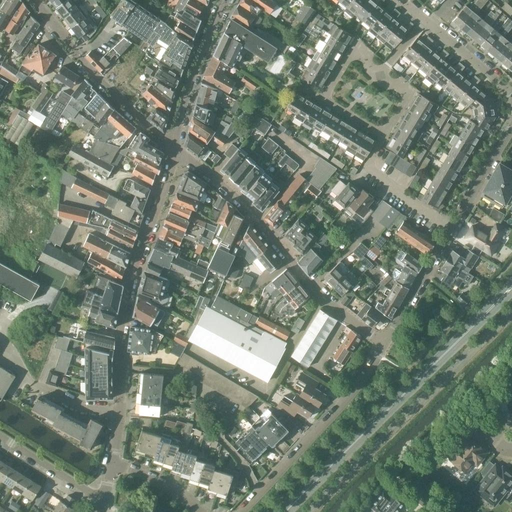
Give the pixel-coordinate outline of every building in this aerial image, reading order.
[(0,15),(0,30),(1,31),(19,0),(8,0),(7,0),(5,0),(0,9),(3,11),(0,15)] [(50,0),(57,8),(67,0),(50,0)] [(81,4),(77,0),(67,0),(57,8),(64,17),(81,4)] [(190,49),(192,43),(174,32),(165,24),(129,0),(121,0),(110,14),(147,40),(145,43),(143,41),(138,48),(149,55),(148,56),(153,59),(161,64),(181,76),(190,49)] [(176,14),(174,18),(196,32),(200,20),(197,18),(184,11),(186,7),(185,6),(188,0),(179,0),(172,12),(176,14)] [(202,7),(189,0),(188,0),(185,6),(186,7),(184,11),(197,18),(202,7)] [(250,0),(240,0),(239,4),(256,15),(261,8),(250,0)] [(250,0),(261,8),(269,14),(277,4),(270,0),(250,0)] [(316,0),(311,7),(315,9),(319,4),(321,0),(316,0)] [(352,0),(347,7),(344,11),(351,17),(355,13),(365,0),(352,0)] [(365,0),(355,13),(363,20),(379,0),(375,0),(376,1),(374,3),(370,0),(365,0)] [(379,0),(363,20),(370,27),(383,11),(378,6),(379,4),(380,5),(384,0),(379,0)] [(459,27),(481,0),(475,0),(469,8),(466,5),(452,21),(459,27)] [(481,0),(459,27),(466,33),(479,17),(476,14),(487,0),(481,0)] [(29,11),(21,1),(10,19),(11,19),(5,29),(12,34),(18,25),(20,26),(28,13),(29,11)] [(315,9),(311,7),(305,3),(295,18),(305,24),(315,9)] [(64,17),(72,27),(89,14),(81,4),(64,17)] [(230,17),(247,28),(251,23),(256,26),(262,18),(256,15),(239,4),(230,17)] [(378,33),(397,11),(395,8),(390,13),(392,14),(390,16),(383,11),(370,27),(378,33)] [(378,33),(386,40),(399,24),(393,19),(395,17),(396,18),(400,13),(397,11),(378,33)] [(96,22),(89,14),(72,27),(79,36),(79,37),(81,35),(86,41),(96,31),(93,27),(95,25),(96,22)] [(466,33),(473,39),(491,17),(488,14),(483,20),(479,17),(466,33)] [(491,17),(473,39),(480,45),(493,28),(490,25),(496,18),(493,15),(491,17)] [(20,53),(37,26),(39,24),(31,16),(16,38),(10,47),(20,53)] [(196,32),(174,18),(171,16),(165,24),(174,32),(192,43),(192,42),(196,32)] [(498,33),(493,28),(480,45),(486,50),(511,21),(509,19),(498,33)] [(224,32),(243,44),(243,45),(268,60),(275,49),(248,32),(230,20),(229,21),(225,31),(224,31),(224,32)] [(399,24),(386,40),(394,46),(413,24),(410,21),(406,26),(407,27),(405,29),(399,24)] [(511,26),(511,21),(486,50),(493,56),(507,40),(503,37),(511,26)] [(327,33),(330,35),(331,35),(347,44),(352,36),(332,24),(327,33)] [(251,28),(248,32),(275,49),(284,54),(285,53),(287,49),(288,48),(263,33),(257,29),(255,31),(251,28)] [(224,32),(213,54),(227,63),(233,66),(243,45),(243,44),(224,32)] [(325,44),(341,53),(347,44),(331,35),(330,35),(325,44)] [(411,61),(430,38),(428,36),(424,40),(421,42),(416,38),(403,54),(411,61)] [(131,43),(123,38),(113,49),(120,56),(131,43)] [(411,61),(419,67),(432,52),(426,46),(427,44),(429,45),(433,40),(430,38),(411,61)] [(511,40),(510,43),(507,40),(493,56),(500,62),(511,47),(511,40)] [(322,42),(317,50),(336,62),(341,53),(325,44),(322,42)] [(41,77),(49,64),(55,55),(38,44),(31,55),(28,53),(21,64),(22,64),(18,70),(27,76),(31,70),(41,77)] [(511,47),(500,62),(507,68),(510,64),(511,61),(511,47)] [(296,55),(287,49),(285,53),(293,60),(296,55)] [(419,67),(427,74),(446,51),(443,49),(439,54),(440,55),(438,57),(432,52),(419,67)] [(317,50),(311,59),(331,71),(336,62),(317,50)] [(446,51),(427,74),(424,78),(431,84),(434,80),(448,65),(442,60),(443,58),(444,59),(449,54),(446,51)] [(85,57),(92,64),(99,72),(109,64),(106,60),(110,55),(108,53),(99,61),(90,52),(85,57)] [(213,54),(209,64),(208,66),(203,78),(229,93),(235,82),(222,74),(227,63),(213,54)] [(331,71),(311,59),(306,68),(326,80),(331,71)] [(292,60),(283,72),(287,74),(295,63),(292,60)] [(434,80),(442,87),(462,64),(459,62),(455,67),(456,68),(454,70),(448,65),(434,80)] [(398,63),(394,69),(398,72),(402,66),(398,63)] [(161,79),(160,81),(174,89),(175,87),(181,76),(161,64),(155,76),(161,79)] [(450,94),(464,78),(457,73),(459,71),(460,72),(464,67),(462,64),(442,87),(450,94)] [(73,84),(78,76),(62,66),(55,76),(56,77),(54,78),(54,80),(54,82),(55,83),(56,84),(58,85),(59,85),(61,84),(62,83),(63,81),(72,87),(73,84)] [(108,81),(116,73),(109,67),(102,75),(108,81)] [(147,67),(145,69),(145,70),(146,70),(140,77),(145,81),(152,71),(147,67)] [(323,84),(326,80),(306,68),(299,80),(303,82),(304,79),(307,81),(307,82),(308,83),(309,82),(320,89),(321,88),(322,88),(323,86),(323,84)] [(7,69),(4,75),(10,78),(12,73),(11,72),(7,69)] [(296,74),(290,70),(287,74),(293,78),(296,74)] [(255,89),(258,84),(245,75),(241,81),(255,89)] [(470,83),(464,78),(450,94),(458,100),(477,77),(474,75),(470,80),(471,81),(470,83)] [(0,96),(8,82),(0,77),(0,96)] [(467,106),(479,91),(473,86),(475,84),(476,85),(480,80),(477,77),(458,100),(466,107),(467,106)] [(84,79),(70,96),(62,91),(41,127),(50,132),(53,126),(61,114),(67,117),(68,116),(72,118),(80,108),(81,108),(88,100),(86,99),(94,90),(91,87),(92,85),(84,79)] [(172,102),(176,89),(174,89),(160,81),(157,80),(152,86),(172,102)] [(42,94),(46,88),(47,88),(49,85),(44,82),(38,91),(40,93),(42,94)] [(201,83),(198,94),(215,99),(216,94),(221,96),(222,92),(217,89),(202,83),(201,83)] [(147,90),(142,96),(147,100),(154,105),(153,106),(156,108),(167,116),(167,115),(168,115),(172,102),(152,86),(151,85),(148,88),(145,85),(143,87),(147,90)] [(31,107),(34,108),(39,112),(53,92),(47,88),(46,88),(42,94),(40,93),(31,107)] [(472,110),(491,101),(479,91),(467,106),(472,110)] [(102,124),(114,108),(97,92),(84,107),(102,124)] [(296,114),(306,98),(296,93),(287,109),(296,114)] [(196,104),(212,110),(213,106),(216,107),(217,103),(214,102),(215,99),(198,94),(196,104)] [(418,94),(412,102),(428,112),(432,115),(438,106),(418,94)] [(314,104),(306,98),(296,114),(294,118),(303,123),(314,104)] [(138,99),(133,106),(138,111),(144,103),(138,99)] [(493,117),(491,101),(472,110),(473,115),(493,117)] [(407,111),(423,121),(428,112),(412,102),(407,111)] [(212,110),(196,104),(193,115),(212,126),(215,114),(212,111),(212,110)] [(310,129),(311,129),(323,109),(314,104),(303,123),(311,128),(310,129)] [(46,116),(39,112),(34,108),(32,112),(30,116),(27,120),(18,114),(4,137),(19,146),(33,123),(40,127),(46,116)] [(136,128),(114,108),(102,124),(99,127),(85,118),(78,128),(86,133),(78,148),(109,164),(117,151),(128,137),(136,128)] [(167,116),(156,108),(147,118),(163,131),(163,132),(168,117),(167,116)] [(322,130),(332,114),(323,109),(311,129),(313,130),(315,130),(320,133),(322,130)] [(30,116),(20,110),(18,114),(27,120),(30,116)] [(407,111),(402,120),(418,130),(423,121),(407,111)] [(340,120),(332,114),(322,130),(330,135),(328,139),(328,140),(340,120)] [(224,121),(229,124),(232,118),(227,115),(224,121)] [(484,129),(486,130),(493,117),(473,115),(470,120),(484,129)] [(222,146),(226,139),(222,136),(215,132),(193,117),(192,116),(189,131),(207,142),(210,138),(222,146)] [(261,118),(258,123),(268,129),(271,124),(261,118)] [(222,120),(215,132),(222,136),(229,125),(229,124),(224,121),(222,120)] [(334,138),(339,141),(349,125),(340,120),(328,140),(330,141),(332,140),(334,138)] [(397,129),(412,138),(417,141),(422,132),(418,130),(402,120),(397,129)] [(468,120),(463,128),(479,138),(484,129),(470,120),(469,121),(468,120)] [(226,139),(231,134),(238,126),(231,122),(229,125),(222,136),(226,139)] [(265,134),(268,129),(258,123),(255,128),(265,134)] [(278,129),(284,133),(287,129),(281,125),(278,129)] [(339,141),(348,146),(358,130),(349,125),(339,141)] [(458,137),(474,147),(479,138),(463,128),(458,137)] [(397,129),(391,137),(407,147),(412,138),(397,129)] [(345,150),(354,156),(367,136),(358,130),(348,146),(345,150)] [(149,138),(140,132),(138,136),(135,135),(128,147),(138,152),(139,153),(145,145),(146,143),(149,138)] [(188,134),(187,134),(186,137),(187,137),(184,146),(201,159),(209,149),(188,133),(188,134)] [(297,138),(303,142),(305,138),(299,134),(297,138)] [(448,143),(452,146),(469,156),(474,147),(458,137),(453,135),(448,143)] [(375,141),(367,136),(354,156),(363,161),(375,141)] [(261,147),(266,150),(274,141),(269,137),(261,147)] [(407,147),(391,137),(386,147),(402,156),(407,147)] [(278,145),(274,141),(266,150),(271,154),(278,145)] [(163,153),(146,143),(145,145),(139,153),(158,163),(163,153)] [(224,153),(230,158),(238,148),(232,143),(224,153)] [(311,147),(319,153),(322,149),(314,143),(311,147)] [(80,161),(85,152),(73,145),(68,155),(80,161)] [(469,156),(452,146),(447,155),(463,164),(469,156)] [(123,154),(126,156),(131,148),(129,147),(123,154)] [(238,148),(230,158),(221,168),(230,176),(229,177),(230,177),(247,156),(238,148)] [(330,155),(322,149),(319,153),(327,159),(330,155)] [(110,165),(115,167),(122,154),(117,151),(110,165)] [(89,166),(94,157),(85,152),(80,161),(89,166)] [(158,163),(139,153),(138,152),(133,160),(137,162),(140,164),(156,173),(158,175),(162,165),(158,163)] [(389,165),(395,155),(389,152),(383,162),(389,165)] [(249,153),(247,156),(230,177),(238,184),(237,185),(238,185),(254,166),(258,161),(249,153)] [(283,167),(286,163),(290,157),(286,153),(278,163),(283,167)] [(216,163),(221,157),(217,154),(212,160),(216,163)] [(400,158),(395,155),(389,165),(394,168),(400,158)] [(447,155),(442,163),(458,173),(463,164),(447,155)] [(94,157),(89,166),(98,171),(103,162),(94,157)] [(298,164),(290,157),(286,163),(294,170),(298,165),(298,164)] [(315,167),(311,174),(306,180),(318,189),(336,168),(320,157),(314,166),(315,167)] [(330,161),(336,165),(339,161),(333,157),(330,161)] [(400,158),(394,168),(399,171),(405,161),(400,158)] [(410,164),(405,161),(399,171),(404,174),(410,164)] [(103,162),(98,171),(108,177),(113,167),(103,162)] [(140,164),(137,162),(131,173),(152,184),(156,173),(140,164)] [(458,173),(442,163),(437,172),(453,182),(458,173)] [(482,195),(484,196),(501,206),(503,202),(504,203),(511,189),(511,171),(499,163),(483,190),(484,191),(482,195)] [(410,164),(404,174),(409,177),(415,167),(410,164)] [(254,166),(238,185),(246,192),(245,193),(246,194),(262,173),(254,166)] [(253,203),(273,179),(274,177),(266,170),(262,173),(246,194),(254,200),(252,202),(253,203)] [(184,172),(180,182),(203,191),(206,183),(187,171),(185,172),(184,172)] [(71,187),(105,203),(109,195),(95,188),(63,172),(61,183),(71,187)] [(437,172),(431,181),(447,191),(453,182),(437,172)] [(299,174),(288,188),(264,217),(263,217),(273,225),(308,182),(299,174)] [(131,190),(147,197),(150,189),(130,179),(128,179),(124,189),(130,192),(131,190)] [(282,186),(273,179),(253,203),(262,210),(282,186)] [(334,199),(344,208),(359,191),(355,188),(348,182),(345,186),(339,181),(331,190),(337,196),(334,199)] [(426,190),(442,199),(447,191),(431,181),(426,190)] [(199,201),(203,191),(180,182),(177,191),(199,201)] [(310,183),(304,191),(314,199),(321,192),(310,183)] [(131,190),(130,192),(136,194),(132,202),(127,199),(126,203),(125,202),(124,204),(134,209),(142,213),(147,197),(131,190)] [(349,205),(346,209),(352,214),(350,217),(356,222),(361,216),(364,218),(371,211),(366,207),(373,199),(371,198),(372,197),(368,193),(367,194),(362,190),(349,205)] [(442,199),(426,190),(423,195),(419,194),(416,199),(420,201),(421,199),(433,206),(431,208),(438,212),(442,205),(440,203),(442,199)] [(177,191),(173,201),(193,209),(195,210),(199,201),(177,191)] [(109,195),(105,203),(108,205),(114,207),(111,213),(129,221),(134,209),(124,204),(125,202),(121,200),(109,195)] [(220,209),(225,199),(220,195),(215,206),(220,209)] [(169,211),(204,227),(209,230),(215,232),(217,227),(189,216),(193,209),(173,201),(169,211)] [(217,221),(227,225),(228,224),(235,208),(227,201),(217,221)] [(388,226),(399,213),(399,212),(383,201),(371,216),(387,228),(388,226)] [(58,217),(64,218),(66,207),(59,205),(58,216),(58,217)] [(64,218),(70,219),(73,208),(66,207),(64,218)] [(79,210),(73,208),(70,219),(77,221),(79,210)] [(235,208),(228,224),(238,230),(243,219),(244,219),(244,218),(235,208)] [(492,208),(488,215),(499,221),(503,214),(498,211),(492,208)] [(142,213),(134,209),(129,221),(140,226),(144,214),(142,213)] [(322,209),(319,213),(320,213),(317,217),(321,220),(325,215),(321,212),(323,210),(322,209)] [(79,210),(77,221),(79,221),(84,222),(86,211),(79,210)] [(93,211),(90,224),(97,226),(109,229),(135,241),(138,231),(113,219),(112,219),(101,214),(93,211)] [(169,211),(163,225),(173,230),(172,232),(183,236),(198,243),(202,244),(208,247),(212,237),(215,232),(209,230),(206,237),(201,235),(204,227),(169,211)] [(405,217),(399,213),(388,226),(390,228),(393,224),(398,227),(405,217)] [(307,229),(309,227),(298,218),(284,235),(291,241),(290,241),(294,244),(307,229)] [(395,233),(427,255),(427,256),(434,243),(403,221),(395,233)] [(249,223),(242,238),(257,257),(269,247),(249,223)] [(97,226),(90,224),(89,227),(91,228),(97,231),(106,236),(110,238),(132,247),(135,241),(109,229),(97,226)] [(228,224),(227,225),(221,238),(219,243),(227,246),(229,242),(232,243),(238,230),(228,224)] [(471,225),(463,238),(474,245),(470,251),(478,256),(482,250),(490,255),(498,242),(495,240),(503,228),(495,224),(488,236),(471,225)] [(178,247),(183,236),(172,232),(173,230),(163,225),(159,236),(173,242),(172,244),(176,246),(178,247)] [(296,249),(303,254),(317,237),(307,229),(294,244),(292,246),(296,249)] [(52,233),(49,240),(56,243),(60,245),(63,239),(52,233)] [(103,257),(105,258),(106,257),(125,266),(130,253),(89,233),(83,245),(102,255),(102,256),(103,257)] [(386,239),(381,235),(380,235),(373,243),(379,248),(386,239)] [(173,242),(159,236),(154,247),(178,258),(182,249),(178,247),(176,246),(172,244),(173,242)] [(309,275),(321,261),(322,260),(317,255),(320,251),(318,249),(320,247),(319,245),(323,240),(320,236),(314,243),(315,243),(298,262),(297,262),(309,276),(309,275)] [(54,246),(56,243),(49,240),(39,259),(76,277),(84,262),(54,246)] [(209,263),(206,270),(208,271),(209,271),(211,267),(226,275),(235,256),(225,251),(227,246),(219,243),(217,247),(209,263)] [(352,251),(359,259),(363,256),(368,250),(360,243),(356,248),(352,251)] [(373,260),(381,252),(373,245),(366,254),(373,260)] [(154,247),(144,270),(159,275),(164,264),(189,276),(204,282),(206,276),(208,271),(206,270),(196,265),(178,258),(154,247)] [(270,272),(282,262),(269,247),(257,257),(270,272)] [(452,251),(447,259),(468,273),(471,267),(478,256),(468,249),(463,258),(452,251)] [(121,280),(125,266),(106,257),(105,258),(103,257),(92,252),(87,261),(96,266),(104,270),(117,278),(121,280)] [(402,267),(402,268),(408,272),(409,271),(415,274),(415,273),(416,273),(422,264),(406,253),(398,264),(402,267)] [(363,256),(359,259),(359,260),(363,264),(368,269),(372,264),(367,259),(363,256)] [(206,270),(209,263),(199,259),(196,265),(206,270)] [(446,272),(441,280),(450,286),(452,283),(458,287),(468,273),(447,259),(441,269),(446,272)] [(332,286),(348,270),(340,261),(323,278),(332,286)] [(0,397),(5,400),(2,398),(15,376),(12,374),(12,372),(10,370),(7,369),(6,370),(0,366),(0,283),(30,301),(39,285),(0,262),(0,397)] [(231,266),(228,275),(235,278),(239,270),(231,266)] [(408,272),(402,268),(399,271),(395,268),(389,275),(395,281),(407,288),(415,274),(409,271),(408,272)] [(265,287),(271,293),(292,275),(287,269),(265,287)] [(144,271),(141,280),(164,289),(166,279),(159,275),(144,270),(144,271)] [(348,270),(332,286),(341,295),(349,287),(352,289),(360,281),(348,270)] [(245,274),(240,285),(248,289),(253,277),(245,274)] [(298,282),(292,275),(271,293),(274,297),(281,291),(284,295),(298,282)] [(395,281),(389,275),(388,275),(379,283),(381,284),(383,286),(388,281),(393,285),(390,290),(403,297),(408,289),(407,288),(395,281)] [(87,290),(83,302),(89,303),(90,304),(90,303),(117,312),(123,285),(103,278),(99,288),(105,290),(102,296),(94,293),(87,290)] [(159,303),(160,303),(163,306),(167,295),(162,294),(164,289),(141,280),(138,292),(153,297),(152,299),(159,303)] [(275,306),(279,310),(304,289),(298,282),(284,295),(286,298),(275,306)] [(383,286),(381,284),(378,287),(384,291),(383,293),(387,296),(385,299),(398,306),(403,297),(390,290),(383,286)] [(310,296),(304,289),(279,310),(282,314),(285,312),(287,315),(288,314),(291,315),(294,312),(294,309),(310,296)] [(59,290),(48,309),(54,312),(64,292),(59,290)] [(463,293),(458,298),(464,304),(469,299),(463,293)] [(133,316),(150,325),(152,322),(157,325),(166,311),(138,296),(138,295),(137,295),(137,296),(133,315),(133,316)] [(200,295),(192,314),(196,316),(201,304),(204,297),(200,295)] [(215,307),(213,310),(238,323),(240,318),(247,322),(251,314),(241,308),(216,295),(211,304),(215,307)] [(204,297),(201,304),(206,306),(210,299),(204,296),(204,297)] [(345,296),(341,302),(340,302),(346,306),(351,300),(345,296)] [(398,306),(385,299),(382,304),(379,301),(374,307),(390,319),(398,306)] [(117,313),(90,304),(89,303),(83,302),(81,307),(90,310),(86,324),(98,327),(100,322),(115,327),(117,313)] [(357,315),(361,319),(372,327),(375,323),(379,326),(385,319),(366,303),(357,315)] [(238,323),(213,310),(207,307),(205,310),(200,307),(193,324),(196,326),(191,336),(189,340),(228,361),(267,381),(284,348),(287,343),(254,326),(248,323),(247,322),(240,318),(238,323)] [(336,320),(319,310),(291,357),(308,367),(336,320)] [(254,326),(255,323),(258,318),(251,314),(247,322),(248,323),(254,326)] [(255,323),(262,327),(265,321),(258,318),(255,323)] [(265,321),(262,327),(270,331),(273,325),(265,321)] [(279,326),(278,328),(275,334),(286,339),(290,332),(279,326)] [(152,343),(157,346),(163,334),(154,329),(131,327),(127,351),(131,351),(131,354),(138,354),(139,352),(151,353),(152,343)] [(351,351),(360,338),(361,336),(352,329),(333,357),(344,364),(352,352),(351,351)] [(85,331),(83,342),(114,349),(115,338),(85,331)] [(175,340),(180,343),(186,346),(189,340),(191,336),(186,334),(185,337),(177,333),(174,340),(175,340)] [(54,347),(61,350),(66,351),(70,339),(58,335),(54,347)] [(85,342),(85,358),(99,358),(99,363),(112,363),(114,350),(85,342)] [(180,357),(182,352),(186,346),(180,343),(174,355),(180,357)] [(58,360),(69,364),(73,353),(66,351),(61,350),(58,360)] [(188,355),(182,352),(180,357),(177,363),(182,366),(188,355)] [(193,358),(188,355),(182,366),(187,369),(193,358)] [(99,363),(99,358),(85,358),(85,370),(99,369),(99,375),(112,374),(112,363),(99,363)] [(198,361),(193,358),(187,369),(192,371),(198,361)] [(65,375),(69,364),(58,360),(54,371),(61,374),(65,375)] [(203,364),(198,361),(192,371),(197,374),(203,364)] [(208,367),(203,364),(197,374),(202,377),(208,367)] [(291,364),(286,371),(291,374),(296,367),(291,364)] [(213,370),(208,367),(202,377),(200,381),(205,384),(213,370)] [(112,386),(112,374),(99,375),(99,369),(85,370),(86,382),(100,381),(100,386),(112,386)] [(61,374),(54,371),(50,370),(46,383),(57,386),(61,374)] [(218,373),(213,370),(205,384),(210,387),(218,373)] [(138,382),(162,385),(163,375),(139,372),(139,373),(143,373),(142,383),(138,382)] [(299,395),(315,404),(318,406),(321,401),(322,401),(325,396),(324,396),(325,394),(311,385),(315,380),(302,372),(295,383),(304,388),(299,395)] [(223,376),(218,373),(210,387),(215,390),(223,376)] [(228,379),(223,376),(215,390),(220,393),(228,379)] [(220,393),(225,395),(233,382),(228,379),(220,393)] [(112,386),(100,386),(100,381),(86,382),(86,399),(109,398),(112,398),(112,394),(112,386)] [(137,392),(161,395),(162,385),(138,382),(138,383),(142,383),(141,393),(137,392)] [(238,385),(233,382),(225,395),(230,398),(238,385)] [(230,398),(235,401),(243,388),(238,385),(230,398)] [(248,390),(243,388),(235,401),(240,404),(248,390)] [(259,397),(248,390),(240,404),(246,408),(248,406),(259,397)] [(136,402),(160,405),(160,404),(161,395),(137,392),(137,393),(141,393),(140,402),(136,402)] [(311,411),(315,404),(299,395),(296,393),(292,400),(284,395),(277,406),(290,413),(293,408),(308,416),(309,415),(310,415),(312,412),(311,411)] [(91,449),(103,425),(91,419),(86,428),(82,425),(60,413),(61,409),(38,397),(32,410),(54,422),(52,425),(80,440),(79,442),(91,449)] [(163,405),(160,404),(160,405),(136,402),(136,403),(140,403),(139,412),(135,412),(135,413),(162,415),(163,405)] [(268,409),(260,417),(280,438),(285,433),(286,434),(295,425),(288,417),(286,419),(283,417),(280,420),(268,409)] [(151,419),(139,417),(138,425),(151,426),(151,419)] [(275,443),(280,438),(260,417),(252,425),(256,428),(255,429),(270,444),(273,447),(277,444),(275,443)] [(166,420),(164,426),(174,429),(175,423),(166,420)] [(176,421),(175,427),(184,430),(186,424),(176,421)] [(184,430),(184,431),(189,433),(192,423),(187,422),(186,424),(184,430)] [(233,426),(226,433),(230,437),(236,430),(233,426)] [(201,431),(195,428),(193,434),(200,437),(201,431)] [(267,447),(270,444),(255,429),(247,436),(261,450),(266,446),(267,447)] [(136,449),(146,452),(152,433),(142,430),(135,453),(136,449)] [(146,452),(155,455),(161,436),(152,433),(146,452),(145,456),(146,452)] [(162,433),(161,436),(155,455),(153,462),(153,463),(154,459),(163,461),(171,438),(172,436),(162,433)] [(210,437),(204,433),(202,439),(209,442),(210,437)] [(261,450),(247,436),(247,437),(244,433),(235,441),(241,446),(237,450),(250,464),(258,456),(256,455),(261,450)] [(181,441),(171,438),(163,461),(164,462),(162,465),(163,466),(164,462),(173,465),(171,472),(178,449),(181,441)] [(472,441),(468,438),(461,447),(456,442),(447,454),(452,458),(451,460),(464,471),(473,461),(474,462),(478,462),(486,452),(478,446),(478,443),(475,441),(472,441)] [(188,448),(187,452),(180,475),(181,475),(182,471),(191,474),(188,482),(197,455),(198,453),(194,452),(195,451),(188,448)] [(180,475),(187,452),(178,449),(171,472),(172,468),(181,471),(180,475)] [(199,481),(198,485),(205,462),(207,458),(197,455),(188,482),(189,482),(190,478),(199,481)] [(0,478),(3,481),(11,467),(1,461),(0,462),(0,478)] [(206,492),(214,469),(215,465),(205,462),(198,485),(200,481),(209,484),(206,492)] [(511,475),(505,470),(504,472),(495,466),(476,490),(484,497),(489,491),(498,499),(509,486),(511,485),(511,484),(511,475)] [(3,481),(12,487),(21,474),(11,467),(3,481)] [(225,468),(223,472),(216,495),(217,491),(226,494),(225,498),(226,498),(227,494),(233,496),(241,471),(234,470),(234,471),(225,468)] [(216,495),(223,472),(214,469),(206,492),(207,492),(208,488),(217,491),(216,495)] [(12,487),(22,493),(30,480),(21,474),(12,487)] [(30,480),(22,493),(32,499),(32,500),(41,486),(41,485),(40,486),(30,480)] [(43,490),(37,500),(43,504),(50,494),(43,490)] [(370,507),(376,511),(375,511),(396,511),(405,501),(392,491),(389,495),(383,491),(370,507)] [(63,502),(70,507),(75,500),(68,495),(63,502)] [(8,507),(12,510),(16,503),(12,500),(8,507)] [(70,507),(63,502),(59,500),(53,510),(55,511),(71,511),(74,509),(70,507)]
